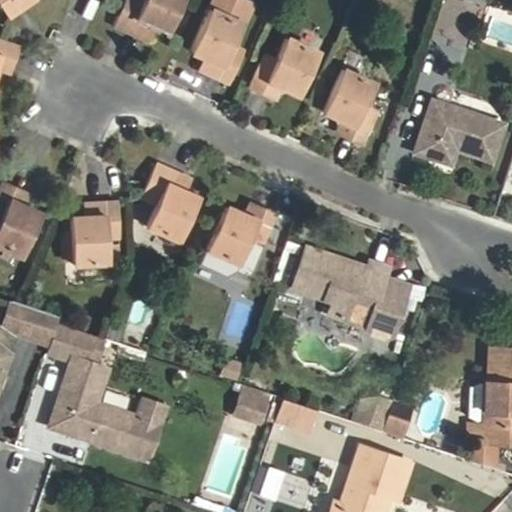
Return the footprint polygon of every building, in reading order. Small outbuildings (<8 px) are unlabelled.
[(5,0),(20,20),(42,4),(39,0),(5,0)] [(139,0),(127,26),(155,38),(160,26),(167,29),(179,34),(194,0),(139,0)] [(216,71),(241,82),(243,77),(256,50),(244,45),(254,23),(221,8),(205,45),(202,51),(215,57),(221,60),(216,71)] [(161,41),(167,29),(160,26),(155,38),(161,41)] [(28,48),(12,42),(0,38),(0,90),(1,91),(6,72),(19,75),(28,48)] [(276,55),(262,85),(288,97),(293,87),(311,95),(330,53),(297,38),(287,59),(276,55)] [(210,68),(216,71),(221,60),(215,57),(210,68)] [(353,68),(336,105),(334,110),(353,119),(348,130),(374,141),(387,111),(376,106),(387,82),(353,68)] [(468,147),(502,157),(511,124),(511,120),(443,98),(427,151),(463,162),(468,147)] [(168,205),(160,225),(192,241),(210,199),(198,193),(193,190),(198,178),(167,165),(153,197),(168,205)] [(204,181),(198,178),(193,190),(198,193),(204,181)] [(0,215),(10,220),(1,244),(35,258),(53,217),(34,207),(39,195),(12,185),(0,214),(0,215)] [(81,220),(85,266),(123,262),(121,239),(133,238),(131,203),(131,202),(108,204),(108,215),(103,216),(81,220)] [(287,215),(262,204),(257,215),(238,208),(237,211),(220,249),(253,264),(263,241),(272,246),(287,215)] [(253,264),(250,271),(261,277),(265,275),(277,248),(272,246),(263,241),(253,264)] [(392,337),(399,333),(408,305),(384,297),(388,287),(390,283),(392,275),(395,266),(378,260),(375,266),(363,262),(358,264),(350,262),(348,257),(314,245),(300,286),(340,300),(336,312),(375,325),(378,332),(392,337)] [(416,283),(392,275),(390,283),(388,287),(384,297),(408,305),(416,283)] [(106,405),(118,371),(94,362),(96,358),(103,337),(68,325),(58,354),(73,360),(76,351),(84,353),(83,358),(58,427),(89,439),(91,434),(98,438),(101,443),(123,450),(142,457),(147,454),(157,425),(134,417),(135,415),(106,405)] [(0,408),(1,409),(21,353),(0,336),(0,408)] [(511,347),(499,348),(498,380),(491,380),(491,381),(491,421),(491,423),(491,427),(511,427),(511,347)] [(214,374),(233,380),(239,361),(220,356),(214,374)] [(491,421),(491,381),(486,381),(477,386),(477,417),(485,421),(491,421)] [(250,397),(244,415),(267,423),(272,405),(250,397)] [(290,400),(283,419),(318,431),(325,412),(290,400)] [(398,405),(383,400),(375,423),(373,428),(388,433),(398,405)] [(396,425),(410,430),(415,416),(406,413),(408,408),(403,406),(401,411),(396,425)] [(375,423),(362,419),(360,424),(373,428),(375,423)] [(511,427),(491,427),(491,423),(476,423),(475,436),(482,441),(483,441),(511,442),(511,427)] [(91,434),(89,439),(101,443),(98,438),(91,434)] [(483,441),(482,465),(502,471),(504,443),(483,441)] [(347,511),(346,511),(388,511),(385,505),(388,496),(404,502),(416,465),(364,448),(344,506),(347,511)] [(263,464),(255,494),(272,499),(280,469),(263,464)]
